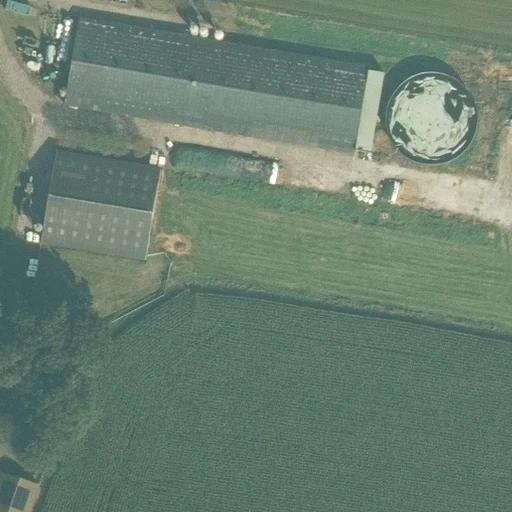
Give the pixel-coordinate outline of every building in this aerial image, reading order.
[(64,101),(351,151),(366,64),(79,14),(64,101)] [(470,128),(470,127),(470,126),(470,125),(470,124),(470,123),(470,122),(470,121),(470,120),(470,119),(469,118),(469,117),(469,116),(469,115),(468,114),(468,113),(468,112),(467,111),(467,110),(467,109),(466,109),(466,108),(466,107),(465,106),(465,105),(464,104),(463,103),(463,102),(462,101),(461,100),(461,99),(460,98),(459,98),(459,97),(458,96),(457,95),(456,94),(456,93),(455,93),(454,92),(453,91),(452,91),(452,90),(451,90),(450,89),(449,88),(448,88),(447,87),(446,87),(446,86),(445,86),(444,86),(443,85),(442,85),(441,84),(440,84),(439,83),(438,83),(437,83),(436,83),(435,82),(434,82),(433,82),(432,82),(431,81),(430,81),(429,81),(428,81),(427,81),(426,81),(425,81),(424,81),(423,81),(422,81),(421,81),(420,81),(419,81),(418,81),(417,81),(416,81),(416,82),(415,82),(414,82),(413,82),(412,82),(412,83),(411,83),(410,83),(409,83),(408,83),(408,84),(407,84),(406,84),(405,85),(404,85),(403,86),(402,86),(401,87),(400,87),(400,88),(399,88),(398,88),(398,89),(397,89),(396,90),(395,91),(394,91),(394,92),(393,92),(392,93),(391,94),(391,95),(390,95),(390,96),(389,96),(388,97),(388,98),(387,98),(387,99),(386,100),(385,101),(385,102),(384,103),(384,104),(383,104),(383,105),(382,106),(382,107),(381,108),(381,109),(380,110),(380,111),(380,112),(379,113),(379,114),(379,115),(379,116),(378,116),(378,117),(378,118),(378,119),(378,120),(377,121),(377,122),(377,123),(377,124),(377,125),(377,126),(377,127),(377,128),(377,129),(377,130),(377,131),(377,132),(377,133),(377,134),(378,135),(378,136),(378,137),(378,138),(378,139),(379,140),(379,141),(379,142),(380,143),(380,144),(380,145),(381,146),(381,147),(382,148),(382,149),(382,150),(383,150),(383,151),(384,152),(384,153),(385,154),(386,155),(386,156),(387,156),(387,157),(388,158),(389,159),(390,159),(390,160),(391,161),(392,162),(393,163),(394,163),(394,164),(395,164),(396,165),(397,166),(398,166),(398,167),(399,167),(400,168),(401,168),(402,169),(403,170),(404,170),(405,170),(405,171),(406,171),(407,171),(408,172),(409,172),(410,172),(411,173),(412,173),(413,173),(414,173),(415,173),(416,174),(417,174),(418,174),(419,174),(420,174),(421,174),(422,174),(423,174),(424,174),(425,174),(426,174),(427,174),(428,174),(429,174),(430,174),(431,174),(432,174),(433,173),(434,173),(435,173),(436,173),(437,173),(437,172),(438,172),(439,172),(440,172),(440,171),(441,171),(442,171),(443,170),(444,170),(445,169),(446,169),(446,168),(447,168),(448,168),(448,167),(449,167),(450,166),(451,165),(452,165),(452,164),(453,164),(454,163),(455,162),(456,162),(456,161),(457,161),(457,160),(458,159),(459,158),(460,157),(461,156),(461,155),(462,154),(463,153),(463,152),(464,152),(464,151),(465,150),(465,149),(466,148),(466,147),(467,146),(467,145),(467,144),(468,144),(468,143),(468,142),(468,141),(469,140),(469,139),(469,138),(469,137),(470,137),(470,136),(470,135),(470,134),(470,133),(470,132),(470,131),(470,130),(470,129),(470,128)] [(170,259),(176,169),(72,162),(66,252),(170,259)] [(511,217),(511,200),(487,202),(486,183),(472,183),(474,220),(511,217)] [(0,511),(32,511),(40,490),(7,480),(0,504),(0,511)]
